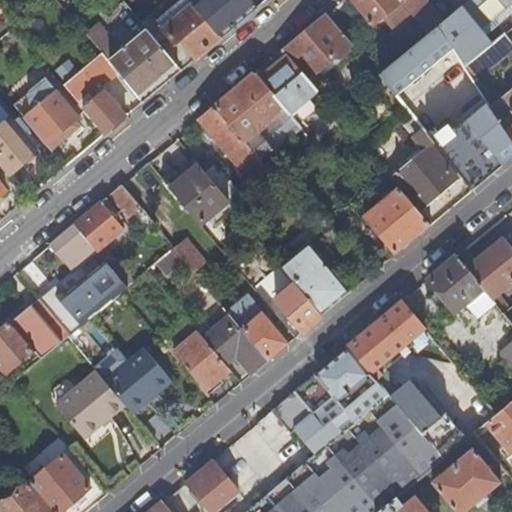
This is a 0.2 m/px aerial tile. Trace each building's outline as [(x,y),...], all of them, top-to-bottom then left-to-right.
[(208,53),(221,42),(186,0),(156,25),(150,17),(140,25),(148,35),(157,46),(166,38),(176,50),(182,46),(196,63),(208,53)] [(253,15),(258,11),(248,0),(185,0),(186,0),(221,42),(253,15)] [(353,0),(375,25),(387,14),(399,27),(414,15),(402,2),(400,0),(353,0)] [(400,0),(402,2),(414,15),(426,29),(430,34),(440,26),(448,20),(430,0),(400,0)] [(511,0),(471,0),(470,2),(461,9),(448,20),(440,26),(465,66),(491,45),(481,33),(511,6),(511,0)] [(471,0),(454,0),(461,9),(470,2),(471,0)] [(352,42),(328,14),(313,27),(284,51),(308,80),(352,42)] [(102,57),(116,45),(100,26),(86,37),(102,57)] [(465,66),(440,26),(430,34),(425,38),(381,75),(412,114),(417,119),(425,129),(435,142),(474,190),(508,162),(511,158),(511,138),(506,130),(501,121),(492,107),(465,66)] [(511,51),(511,40),(506,33),(491,45),(465,66),(492,107),(507,95),(491,70),(511,51)] [(175,68),(157,46),(148,35),(124,55),(116,45),(102,57),(115,73),(137,100),(160,81),(175,68)] [(308,80),(284,51),(273,61),(257,74),(290,115),(318,91),(308,80)] [(104,139),(126,121),(112,105),(95,119),(91,114),(96,110),(86,97),(115,73),(102,57),(80,76),(63,90),(104,139)] [(52,76),(63,90),(80,76),(69,62),(52,76)] [(290,115),(257,74),(243,86),(217,107),(244,139),(262,161),(302,128),(290,115)] [(78,121),(46,82),(13,107),(46,147),(78,121)] [(511,90),(507,95),(492,107),(501,121),(511,112),(511,113),(511,125),(506,130),(511,138),(511,90)] [(244,139),(217,107),(202,120),(228,152),(244,139)] [(0,110),(0,168),(9,179),(38,155),(25,138),(29,134),(19,122),(14,126),(1,109),(0,110)] [(435,142),(425,129),(410,142),(420,153),(396,173),(425,208),(458,181),(430,147),(435,142)] [(299,136),(303,140),(308,136),(304,131),(299,136)] [(253,182),(268,169),(262,161),(244,139),(228,152),(253,182)] [(171,189),(201,225),(229,202),(204,173),(199,166),(171,189)] [(149,231),(156,225),(123,186),(111,195),(130,218),(135,214),(149,231)] [(432,226),(398,186),(365,215),(398,254),(410,244),(432,226)] [(111,204),(106,199),(106,200),(75,225),(99,251),(125,229),(107,208),(111,204)] [(99,251),(75,225),(54,243),(50,246),(66,263),(75,256),(90,274),(65,294),(57,284),(40,298),(70,334),(93,315),(88,310),(104,297),(108,302),(121,292),(128,286),(106,261),(106,260),(99,251)] [(186,260),(196,272),(208,262),(188,237),(160,259),(171,272),(186,260)] [(467,270),(492,300),(511,283),(511,250),(504,240),(467,270)] [(347,296),(352,292),(309,241),(281,265),(291,278),(303,292),(323,316),(347,296)] [(435,274),(428,280),(468,327),(496,304),(492,300),(467,270),(456,257),(435,274)] [(171,272),(160,259),(156,262),(167,275),(171,272)] [(275,300),(303,333),(313,325),(323,316),(303,292),(291,278),(286,282),(291,287),(275,300)] [(70,334),(40,298),(36,301),(0,331),(0,364),(7,373),(33,350),(40,359),(66,337),(70,334)] [(284,349),(290,344),(251,298),(231,314),(233,316),(270,360),(281,351),(284,349)] [(382,318),(348,347),(389,394),(397,386),(391,378),(383,376),(377,368),(397,352),(400,356),(408,349),(405,345),(425,328),(403,301),(382,318)] [(263,366),(270,360),(233,316),(205,340),(226,365),(237,355),(253,374),(263,366)] [(231,370),(226,365),(205,340),(199,333),(174,354),(205,391),(231,370)] [(511,345),(501,354),(511,367),(511,345)] [(315,456),(293,475),(324,511),(380,511),(395,500),(399,497),(444,459),(395,402),(389,394),(348,347),(332,360),(280,403),(275,408),(296,430),(294,431),(315,456)] [(143,348),(130,360),(146,379),(158,394),(172,383),(143,348)] [(146,379),(130,360),(104,382),(125,406),(133,415),(158,394),(146,379)] [(497,415),(458,367),(446,377),(486,424),(497,415)] [(104,382),(96,372),(56,405),(84,440),(125,406),(104,382)] [(420,381),(395,402),(444,459),(468,439),(420,381)] [(486,424),(482,428),(486,432),(490,429),(511,454),(511,453),(511,402),(510,404),(497,415),(486,424)] [(280,417),(273,410),(260,420),(267,428),(280,417)] [(465,511),(500,483),(473,450),(433,483),(456,511),(465,511)] [(24,468),(33,479),(52,464),(42,452),(24,468)] [(33,479),(29,483),(53,511),(62,511),(90,489),(63,455),(52,464),(33,479)] [(187,481),(212,511),(213,511),(239,492),(212,460),(203,468),(187,481)] [(324,511),(293,475),(247,511),(324,511)] [(53,511),(29,483),(0,506),(0,511),(53,511)] [(405,505),(399,497),(395,500),(380,511),(428,511),(416,496),(405,505)] [(150,511),(169,511),(162,503),(150,511)]
